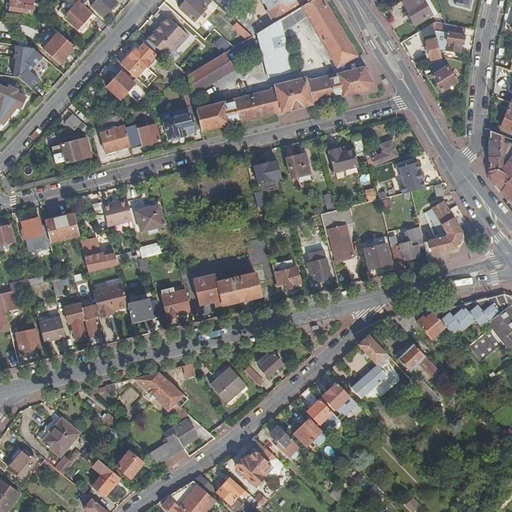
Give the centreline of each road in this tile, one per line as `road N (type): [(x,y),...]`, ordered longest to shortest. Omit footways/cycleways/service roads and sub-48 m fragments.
road 1 (residential): [(0,200),(415,99)]
road 2 (tertiary): [(20,387),(391,292)]
road 3 (residential): [(129,511),(284,399),(391,292)]
road 4 (residential): [(0,161),(146,0)]
road 5 (residential): [(456,166),(477,140),(498,0)]
road 6 (tertiary): [(391,292),(511,267)]
